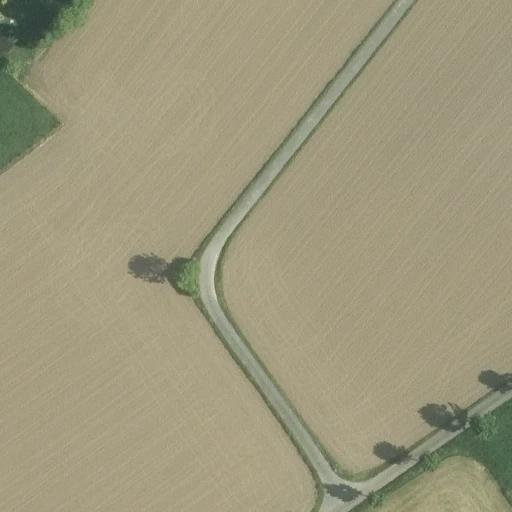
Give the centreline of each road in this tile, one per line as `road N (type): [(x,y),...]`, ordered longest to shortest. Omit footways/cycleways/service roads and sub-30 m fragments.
road 1 (residential): [(350,502),(215,305),(212,271),(223,237),(410,0)]
road 2 (residential): [(350,502),(511,391)]
